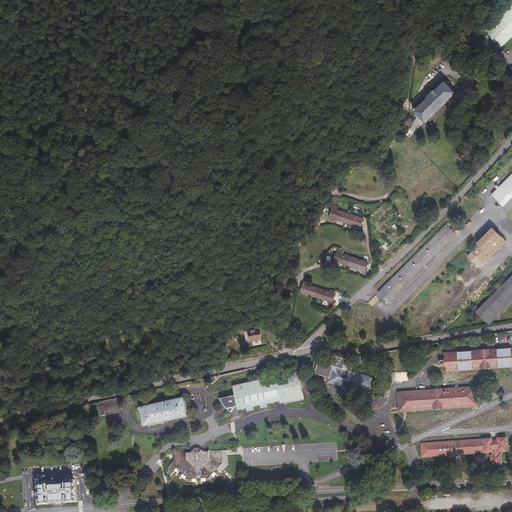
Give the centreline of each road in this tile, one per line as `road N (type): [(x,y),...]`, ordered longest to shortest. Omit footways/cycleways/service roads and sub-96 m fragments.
road 1 (residential): [(0,422),(286,355)]
road 2 (residential): [(311,349),(314,337),(511,139)]
road 3 (residential): [(405,108),(392,135),(305,221),(286,355)]
road 4 (residential): [(311,349),(362,352),(511,326)]
